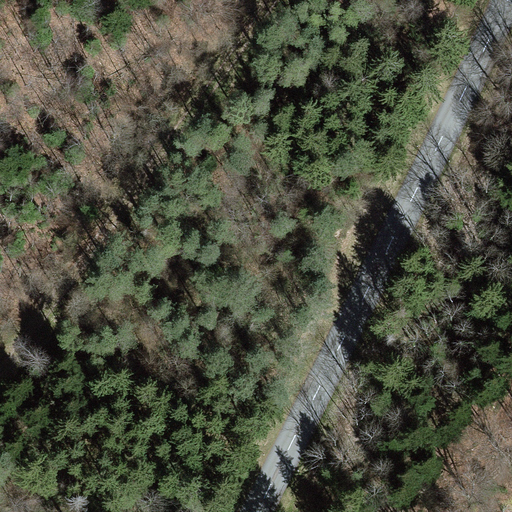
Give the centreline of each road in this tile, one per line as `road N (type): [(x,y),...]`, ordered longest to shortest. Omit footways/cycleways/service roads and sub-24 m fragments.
road 1 (secondary): [(257,511),(508,0)]
road 2 (track): [(0,377),(269,0)]
